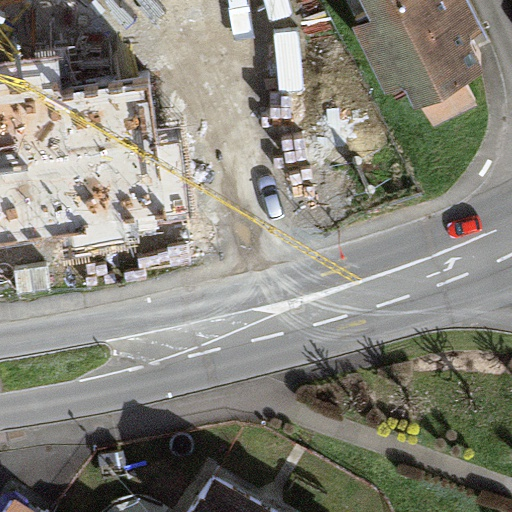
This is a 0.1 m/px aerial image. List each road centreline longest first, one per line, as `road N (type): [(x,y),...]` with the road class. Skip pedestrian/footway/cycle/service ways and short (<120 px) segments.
road 1 (secondary): [(0,411),(123,391),(231,357),(343,297)]
road 2 (secondary): [(343,297),(200,305),(0,337)]
road 3 (secondary): [(343,297),(511,236)]
